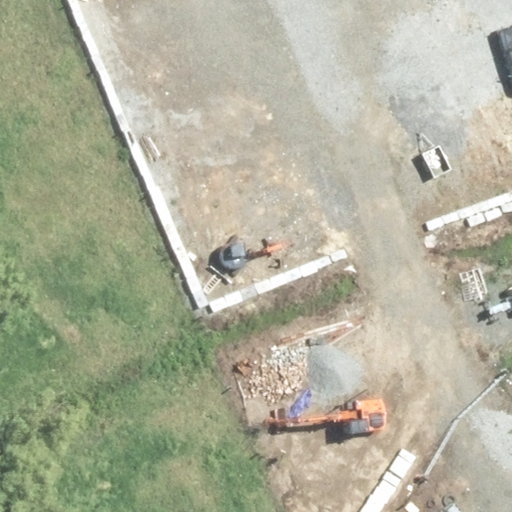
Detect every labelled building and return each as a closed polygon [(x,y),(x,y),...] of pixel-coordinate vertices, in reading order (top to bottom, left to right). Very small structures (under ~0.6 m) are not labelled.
[(212,0),(118,0),(100,7),(118,57),(220,21),(212,0)] [(483,0),(420,0),(377,16),(394,62),(493,25),(483,0)] [(220,32),(121,68),(137,112),(236,76),(220,32)] [(511,80),(500,51),(402,92),(418,130),(511,89),(511,80)] [(239,92),(137,128),(154,175),(256,139),(239,92)] [(511,116),(421,156),(446,212),(511,182),(511,116)] [(255,154),(158,194),(171,227),(269,186),(255,154)] [(191,233),(211,277),(287,241),(267,197),(191,233)] [(511,209),(455,237),(476,280),(511,262),(511,209)] [(308,313),(235,345),(248,374),(321,342),(308,313)] [(372,342),(284,381),(300,419),(389,380),(372,342)] [(389,397),(312,432),(330,470),(406,435),(389,397)]
